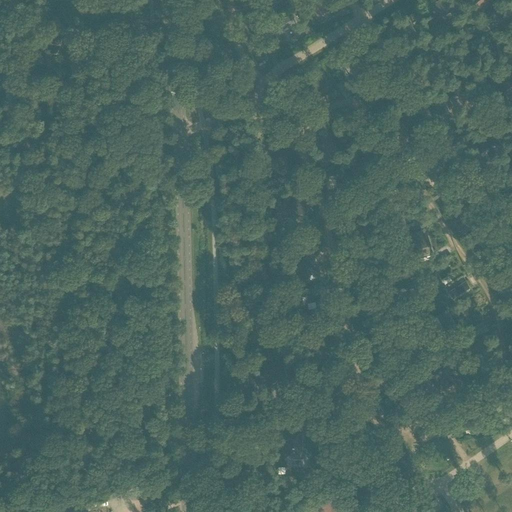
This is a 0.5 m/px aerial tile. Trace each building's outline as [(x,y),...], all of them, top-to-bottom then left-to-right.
[(447,0),(435,6),(441,18),(456,10),(450,0),(447,0)] [(476,13),(491,2),(489,0),(467,0),(467,1),(476,13)] [(290,1),(284,3),(286,10),(293,8),(290,1)] [(428,7),(423,10),(426,16),(432,13),(428,7)] [(400,29),(406,40),(416,34),(410,24),(400,29)] [(360,80),(367,75),(365,72),(376,64),(361,41),(342,54),(360,80)] [(511,61),(511,44),(502,50),(510,62),(511,61)] [(305,76),(318,98),(330,90),(317,68),(305,76)] [(361,89),(369,103),(392,89),(385,76),(371,85),(370,84),(361,89)] [(282,97),(292,113),(302,106),(292,90),(282,97)] [(450,96),(446,98),(438,103),(450,122),(458,117),(451,107),(455,104),(450,96)] [(314,100),(307,104),(312,111),(318,107),(314,100)] [(400,131),(399,141),(411,142),(412,126),(410,122),(401,122),(401,125),(396,124),(396,131),(400,131)] [(355,130),(348,134),(352,140),(359,136),(355,130)] [(326,149),(318,153),(322,160),(337,152),(325,131),(318,134),(326,149)] [(494,137),(485,144),(477,150),(483,158),(490,153),(490,154),(501,146),(494,137)] [(441,167),(434,154),(418,164),(426,177),(441,167)] [(267,166),(283,176),(291,164),(284,159),(282,162),(273,156),(267,166)] [(443,175),(436,179),(440,186),(446,182),(443,175)] [(356,191),(348,197),(352,203),(360,197),(356,191)] [(465,200),(461,204),(465,208),(469,204),(465,200)] [(276,221),(306,223),(307,205),(295,204),(295,209),(277,208),(276,221)] [(461,220),(462,222),(456,227),(463,236),(478,225),(471,216),(466,219),(465,217),(461,220)] [(347,227),(353,259),(371,256),(366,224),(347,227)] [(410,234),(417,258),(432,253),(425,230),(410,234)] [(478,231),(472,236),(475,240),(481,236),(478,231)] [(475,249),(483,262),(503,249),(495,237),(486,243),(485,242),(475,249)] [(291,277),(303,286),(318,266),(307,257),(291,277)] [(374,262),(363,264),(365,273),(375,271),(374,262)] [(511,280),(511,268),(511,267),(496,277),(502,287),(511,280)] [(407,275),(398,275),(398,293),(412,293),(412,272),(407,273),(407,275)] [(369,295),(352,303),(356,310),(372,302),(369,295)] [(474,299),(468,303),(471,308),(478,305),(474,299)] [(436,318),(445,333),(456,327),(447,311),(436,318)] [(461,311),(454,314),(457,319),(463,316),(461,311)] [(464,333),(468,340),(487,330),(483,322),(464,333)] [(311,346),(330,353),(336,336),(313,329),(308,342),(311,346)] [(405,345),(408,355),(408,357),(419,354),(417,349),(421,349),(420,342),(405,345)] [(465,359),(490,359),(490,350),(465,350),(465,359)] [(287,364),(254,375),(258,389),(291,378),(287,364)] [(464,364),(456,368),(459,374),(467,370),(464,364)] [(429,376),(438,393),(451,387),(443,369),(429,376)] [(333,412),(351,410),(347,381),(330,384),(333,412)] [(294,384),(287,386),(289,392),(296,390),(294,384)] [(405,402),(400,391),(382,400),(387,411),(405,402)] [(470,413),(459,415),(460,422),(463,432),(473,429),(475,429),(473,423),(472,419),(470,413)] [(310,418),(298,418),(298,426),(310,426),(310,418)] [(343,431),(346,448),(356,446),(354,438),(368,434),(366,426),(367,426),(366,419),(354,421),(355,428),(343,431)] [(301,433),(284,434),(284,459),(301,459),(301,433)] [(403,485),(421,474),(405,450),(388,462),(403,485)] [(435,500),(424,508),(427,511),(433,511),(440,507),(435,500)]
